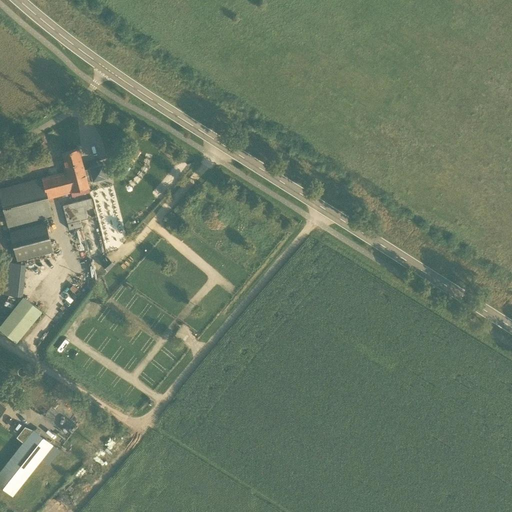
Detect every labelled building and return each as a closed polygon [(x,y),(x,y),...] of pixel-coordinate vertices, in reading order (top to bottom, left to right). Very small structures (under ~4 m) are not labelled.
[(120,166),(130,172),(141,151),(130,145),(120,166)] [(49,198),(53,197),(89,188),(88,182),(92,181),(93,182),(107,178),(103,164),(89,168),(89,169),(84,170),(79,149),(62,153),(66,166),(64,167),(65,172),(43,178),(49,198)] [(0,188),(0,193),(8,227),(53,215),(49,198),(43,178),(0,188)] [(131,206),(138,203),(135,195),(128,198),(131,206)] [(98,218),(97,218),(96,216),(97,215),(96,215),(95,209),(95,208),(94,208),(91,197),(62,205),(69,231),(82,227),(90,258),(106,253),(106,252),(105,252),(105,253),(90,257),(88,247),(103,244),(104,244),(102,236),(103,236),(102,235),(101,235),(100,229),(101,229),(101,228),(100,229),(99,226),(100,226),(100,225),(99,225),(97,219),(98,219),(98,218)] [(46,223),(20,230),(10,232),(17,261),(54,251),(46,223)] [(109,259),(102,266),(107,271),(114,263),(109,259)] [(4,294),(13,295),(22,296),(25,264),(7,262),(4,294)] [(24,296),(0,324),(0,327),(17,341),(42,311),(24,296)] [(0,485),(13,496),(54,445),(35,430),(0,474),(0,485)]
